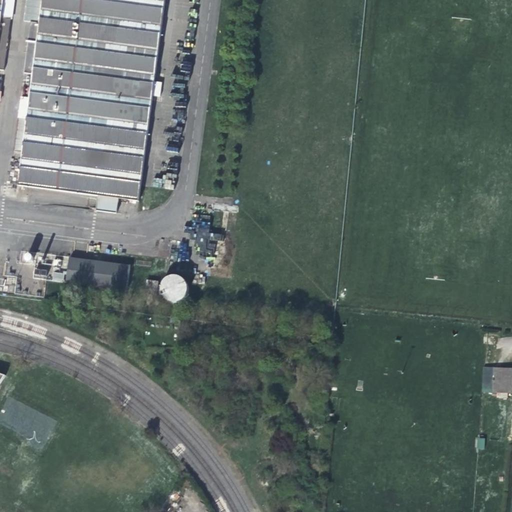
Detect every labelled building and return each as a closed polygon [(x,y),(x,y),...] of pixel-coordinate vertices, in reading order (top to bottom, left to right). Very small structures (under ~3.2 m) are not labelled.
[(42,0),(39,28),(31,26),(24,78),(32,79),(26,125),(17,124),(13,158),(21,159),(16,198),(99,209),(96,229),(115,231),(118,212),(137,214),(165,0),(0,0),(0,74),(3,75),(10,23),(1,22),(3,0),(42,0)] [(13,0),(3,0),(1,22),(10,23),(13,0)] [(239,284),(241,265),(232,264),(240,212),(215,208),(205,279),(239,284)] [(127,291),(130,266),(70,259),(67,283),(127,291)] [(35,269),(33,277),(46,279),(48,271),(35,269)] [(156,290),(176,305),(191,286),(170,271),(156,290)] [(53,280),(63,281),(63,273),(53,272),(53,280)] [(511,393),(511,366),(482,366),(481,393),(511,393)]
